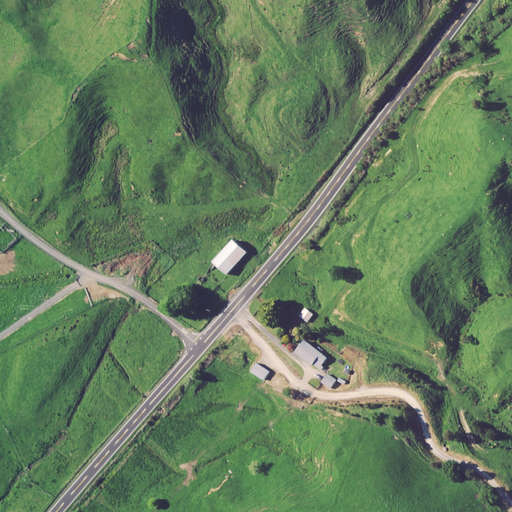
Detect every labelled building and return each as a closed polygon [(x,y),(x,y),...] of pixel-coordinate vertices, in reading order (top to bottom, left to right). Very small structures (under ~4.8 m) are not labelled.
[(248,253),(235,240),(215,262),(228,275),(248,253)] [(314,315),(306,309),(300,317),(308,323),(314,315)] [(317,349),(306,341),(297,353),(313,366),(314,365),(321,370),(330,359),(323,353),(324,351),(319,347),(317,349)] [(270,372),(258,364),(252,372),(265,380),(270,372)] [(337,381),(329,374),(322,383),(331,389),(337,381)]
